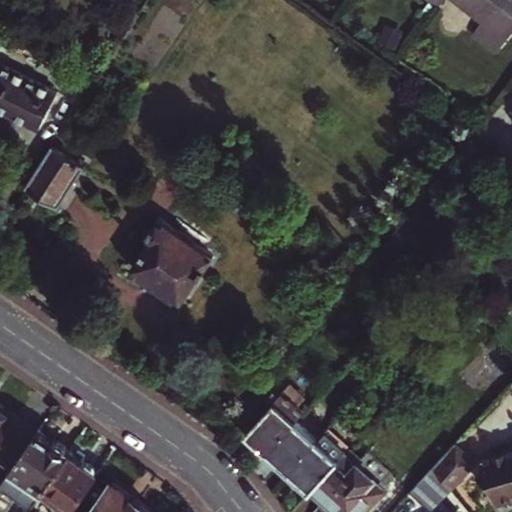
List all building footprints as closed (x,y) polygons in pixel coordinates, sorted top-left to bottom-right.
[(498,52),(511,33),(511,0),(455,0),(483,22),(474,34),(498,52)] [(0,61),(0,106),(41,127),(48,114),(59,91),(0,61)] [(83,98),(80,96),(66,89),(73,75),(69,73),(59,91),(48,114),(67,124),(83,98)] [(73,75),(66,89),(80,96),(87,82),(73,75)] [(87,164),(55,144),(28,186),(60,206),(87,164)] [(213,255),(159,216),(146,234),(152,238),(133,266),(181,300),(213,255)] [(395,230),(386,240),(401,254),(409,244),(395,230)] [(455,275),(446,284),(450,288),(456,294),(465,285),(455,275)] [(248,430),(269,449),(297,417),(305,408),(283,391),(248,430)] [(17,419),(0,407),(0,464),(10,471),(34,437),(14,423),(17,419)] [(290,468),(318,437),(297,417),(269,449),(290,468)] [(318,437),(341,458),(346,452),(348,450),(325,430),(318,437)] [(37,433),(34,437),(10,471),(1,485),(31,506),(68,454),(37,433)] [(290,468),(313,489),(341,458),(318,437),(290,468)] [(456,440),(434,464),(453,488),(478,462),(456,440)] [(511,449),(483,457),(495,502),(511,497),(511,449)] [(341,458),(313,489),(338,511),(366,511),(388,488),(375,477),(376,476),(360,461),(358,463),(346,452),(341,458)] [(68,454),(31,506),(39,511),(52,511),(58,505),(68,511),(70,511),(97,474),(68,454)] [(453,488),(434,464),(411,489),(433,509),(453,488)] [(150,511),(112,484),(91,511),(150,511)]
